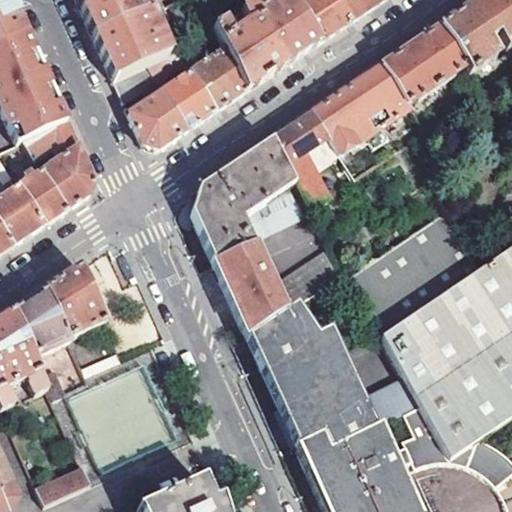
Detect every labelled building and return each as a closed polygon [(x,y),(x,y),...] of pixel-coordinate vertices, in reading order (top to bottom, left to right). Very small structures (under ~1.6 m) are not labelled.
[(0,0),(0,47),(24,36),(15,16),(13,13),(7,0),(0,0)] [(83,21),(93,43),(162,11),(157,0),(156,0),(143,5),(140,0),(76,0),(74,1),(83,21)] [(187,0),(162,11),(168,23),(204,7),(200,0),(187,0)] [(311,52),(317,49),(292,10),(285,0),(279,0),(267,8),(261,0),(248,0),(251,5),(284,70),(311,52)] [(307,0),(292,10),(317,49),(344,30),(350,26),(332,0),(307,0)] [(382,5),(388,1),(387,0),(332,0),(350,26),(382,5)] [(469,11),(490,44),(495,41),(505,55),(511,49),(511,10),(505,0),(485,0),(477,6),(469,11)] [(267,82),(284,70),(251,5),(241,12),(248,27),(231,39),(223,24),(214,30),(226,53),(246,96),(267,82)] [(103,65),(112,86),(146,70),(176,57),(182,54),(176,42),(162,48),(154,30),(168,23),(162,11),(93,43),(103,65)] [(437,33),(463,71),(468,78),(494,62),(485,48),(490,44),(469,11),(460,17),(437,33)] [(409,51),(380,71),(406,109),(416,103),(417,104),(455,80),(453,78),(463,71),(437,33),(409,51)] [(24,36),(0,47),(0,116),(15,149),(20,147),(65,126),(46,86),(38,68),(36,64),(24,36)] [(221,113),(246,96),(226,53),(189,77),(215,117),(221,113)] [(194,131),(215,117),(189,77),(168,91),(163,82),(183,68),(176,57),(146,70),(156,86),(162,95),(187,135),(194,131)] [(156,86),(146,70),(112,86),(122,107),(156,86)] [(311,117),(328,142),(338,159),(409,113),(406,109),(380,71),(368,79),(360,84),(351,90),(344,95),(334,102),(322,109),(311,117)] [(181,140),(187,135),(162,95),(127,118),(142,151),(157,155),(181,140)] [(305,215),(307,214),(307,215),(329,203),(305,158),(328,142),(311,117),(301,124),(268,145),(305,215)] [(20,147),(33,165),(47,157),(54,167),(40,176),(66,215),(77,207),(88,200),(91,185),(65,126),(20,147)] [(213,268),(254,250),(242,224),(247,221),(258,243),(308,217),(307,215),(307,214),(305,215),(268,145),(256,154),(196,193),(191,219),(213,268)] [(48,227),(66,215),(40,176),(17,191),(43,230),(48,227)] [(20,245),(43,230),(17,191),(0,202),(0,233),(11,251),(20,245)] [(344,279),(383,342),(479,276),(439,215),(344,279)] [(0,258),(11,251),(0,233),(0,258)] [(228,303),(245,340),(295,307),(342,277),(328,253),(272,290),(266,277),(259,261),(254,250),(213,268),(217,277),(228,303)] [(383,342),(381,343),(401,380),(411,397),(419,412),(448,463),(475,445),(511,420),(511,253),(479,276),(383,342)] [(60,284),(44,295),(66,343),(96,329),(100,336),(105,333),(84,285),(78,272),(60,284)] [(28,305),(10,317),(31,362),(42,356),(44,361),(51,357),(49,353),(67,346),(66,343),(44,295),(28,305)] [(245,340),(255,362),(256,359),(258,357),(260,355),(276,347),(279,354),(300,344),(320,356),(336,348),(329,335),(311,343),(295,307),(245,340)] [(0,323),(0,414),(13,409),(6,392),(25,383),(32,400),(46,394),(31,362),(10,317),(0,323)] [(417,511),(399,472),(412,466),(405,451),(392,457),(380,429),(375,431),(369,418),(373,415),(365,399),(361,401),(336,348),(320,356),(300,344),(279,354),(276,347),(260,355),(258,357),(256,359),(255,362),(284,421),(291,417),(306,447),(298,450),(325,511),(417,511)] [(401,380),(365,399),(373,415),(411,397),(401,380)] [(486,451),(478,447),(475,445),(448,463),(419,412),(402,419),(411,440),(402,444),(405,451),(412,466),(414,471),(428,467),(440,466),(456,468),(465,472),(475,477),(482,480),(488,486),(494,493),(511,477),(511,472),(506,466),(496,457),(486,451)] [(0,511),(10,511),(18,501),(0,460),(0,511)] [(34,494),(41,511),(44,511),(90,492),(81,473),(34,494)] [(219,511),(217,505),(211,507),(201,484),(139,511),(219,511)]
